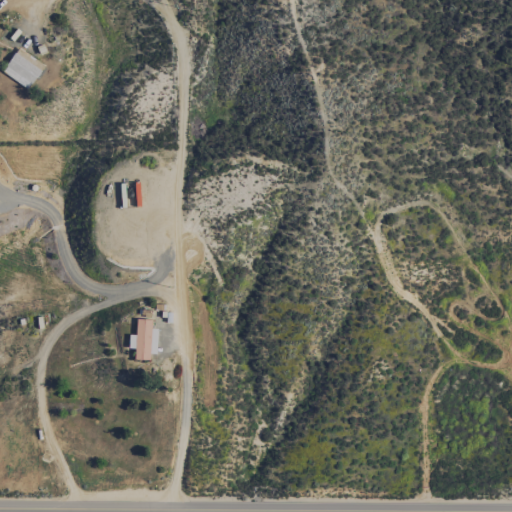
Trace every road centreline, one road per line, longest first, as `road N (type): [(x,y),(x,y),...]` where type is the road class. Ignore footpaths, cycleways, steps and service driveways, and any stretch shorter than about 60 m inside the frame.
road 1 (secondary): [(0,507),(511,511)]
road 2 (residential): [(189,511),(182,17)]
